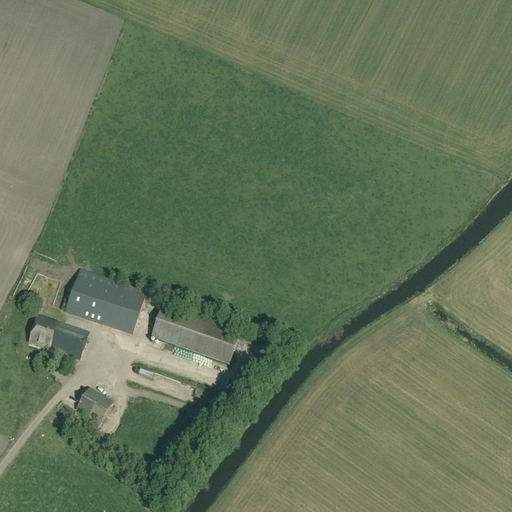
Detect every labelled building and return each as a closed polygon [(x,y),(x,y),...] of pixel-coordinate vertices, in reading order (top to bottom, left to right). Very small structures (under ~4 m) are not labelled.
[(134,335),(148,293),(81,271),(75,288),(71,287),(63,312),(134,335)] [(230,366),(240,336),(163,309),(159,318),(154,317),(152,322),(157,324),(152,339),(230,366)] [(39,318),(30,345),(81,362),(91,334),(59,324),(59,325),(39,318)] [(174,369),(175,364),(162,360),(160,365),(174,369)] [(114,404),(95,392),(90,390),(77,412),(101,426),(114,404)]
